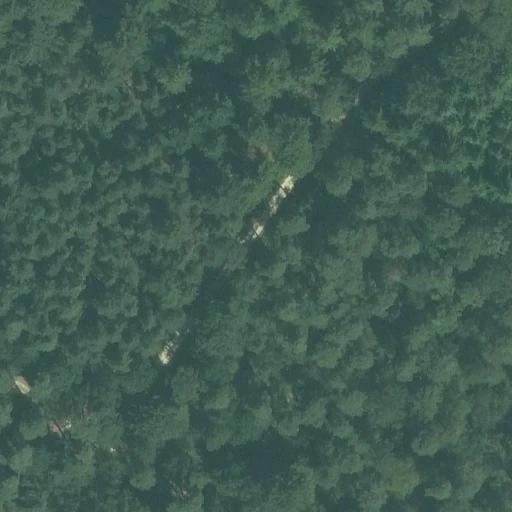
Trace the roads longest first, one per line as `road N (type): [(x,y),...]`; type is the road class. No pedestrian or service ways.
road 1 (track): [(475,0),(344,96),(315,129),(55,511)]
road 2 (track): [(216,511),(0,375)]
road 3 (track): [(315,129),(511,248)]
